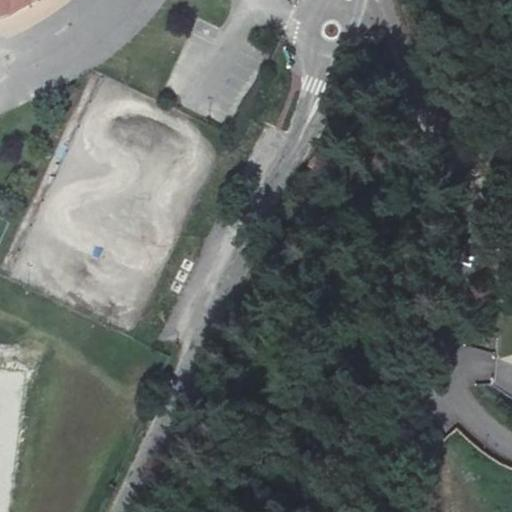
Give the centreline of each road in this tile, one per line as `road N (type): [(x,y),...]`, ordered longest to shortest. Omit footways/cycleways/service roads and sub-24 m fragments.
road 1 (unclassified): [(137,511),(319,101),(332,28),(349,0)]
road 2 (residential): [(511,441),(469,411),(442,362),(471,269),(457,177),(372,0)]
